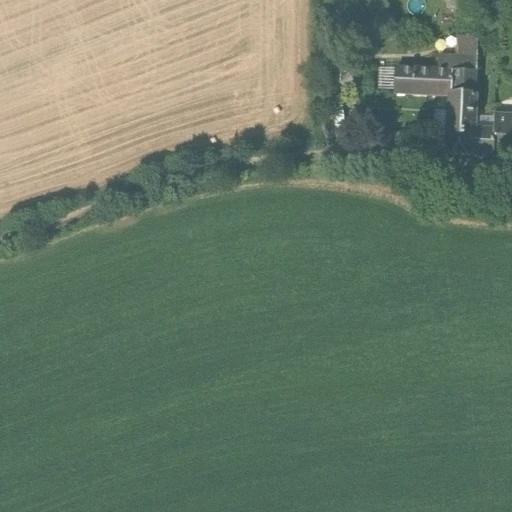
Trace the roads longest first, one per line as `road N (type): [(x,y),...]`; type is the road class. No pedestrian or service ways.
road 1 (track): [(174,180),(275,158),(362,156)]
road 2 (track): [(174,180),(0,242)]
road 3 (unclassified): [(362,156),(511,169)]
